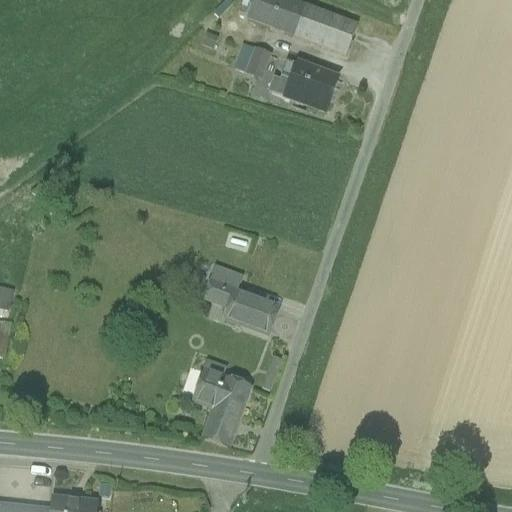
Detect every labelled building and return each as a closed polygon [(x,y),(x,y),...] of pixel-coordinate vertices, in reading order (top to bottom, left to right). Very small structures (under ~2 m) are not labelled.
[(249,10),(252,0),(240,0),(238,6),(249,10)] [(293,40),(305,9),(281,0),(252,0),(249,10),(244,22),(293,40)] [(244,22),(249,10),(238,6),(233,18),(244,22)] [(357,28),(305,9),(293,40),(345,59),(357,28)] [(246,77),(255,53),(241,48),(232,72),(246,77)] [(269,58),(255,53),(246,77),(260,82),(269,58)] [(336,83),(296,68),(296,69),(286,65),(280,80),(290,84),(284,100),(324,115),(336,83)] [(279,83),(273,81),(268,94),(284,100),(290,84),(280,80),(279,83)] [(240,281),(215,271),(204,303),(228,311),(224,322),(244,330),(254,302),(235,296),(240,281)] [(277,311),(254,302),(244,330),(267,339),(277,311)] [(0,320),(0,360),(5,361),(15,324),(0,320)] [(215,369),(212,378),(221,381),(224,372),(215,369)] [(221,381),(212,378),(202,405),(215,409),(217,402),(241,410),(248,391),(221,381)] [(241,410),(217,402),(215,409),(203,441),(227,450),(242,411),(241,410)] [(95,511),(96,507),(50,502),(49,511),(95,511)]
